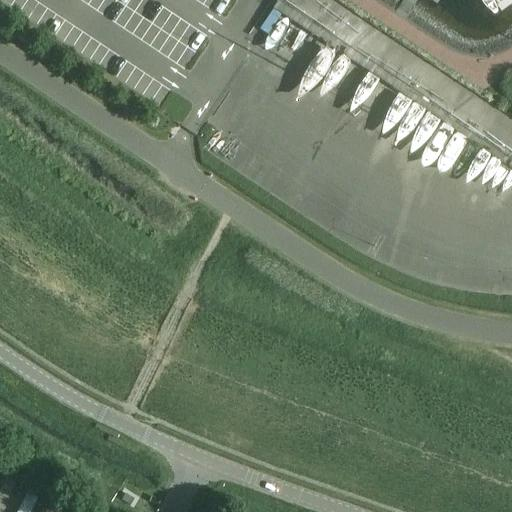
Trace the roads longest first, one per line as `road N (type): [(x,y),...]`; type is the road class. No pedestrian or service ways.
road 1 (residential): [(511,340),(370,303),(0,54)]
road 2 (residential): [(199,459),(125,430),(0,353)]
road 3 (residential): [(343,511),(199,459)]
